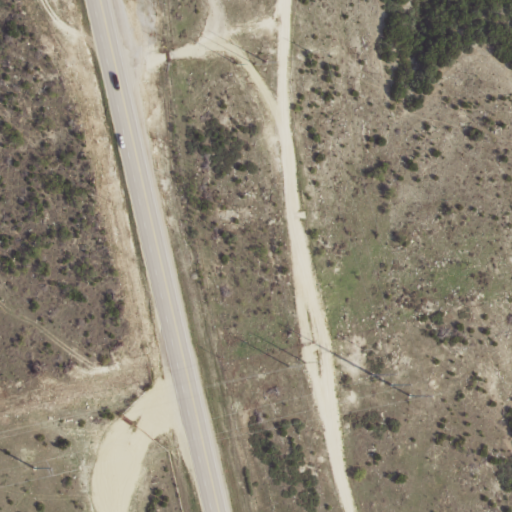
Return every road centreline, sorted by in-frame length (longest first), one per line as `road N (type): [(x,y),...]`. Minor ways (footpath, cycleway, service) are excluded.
road 1 (primary): [(215,511),(99,0)]
road 2 (residential): [(24,511),(95,466),(186,387)]
